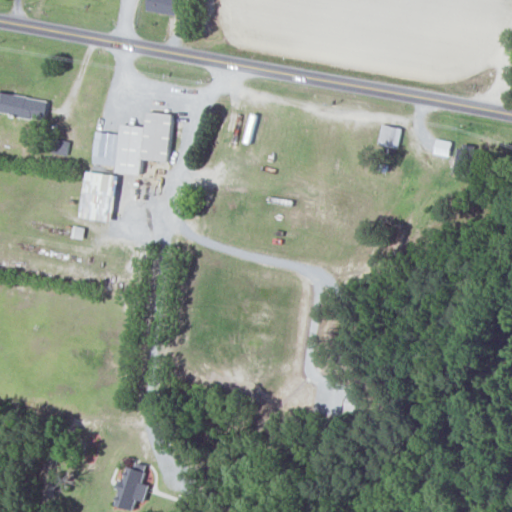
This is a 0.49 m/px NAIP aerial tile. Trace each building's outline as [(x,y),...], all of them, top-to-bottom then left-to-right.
[(149,0),(147,10),(176,15),(178,0),(149,0)] [(0,113),(46,120),(49,99),(0,92),(0,113)] [(174,113),(149,111),(147,126),(123,124),(122,133),(97,131),(94,163),(118,165),(118,172),(142,174),(144,159),(170,162),(174,113)] [(81,217),(111,221),(118,175),(87,170),(81,217)] [(147,471),(127,466),(117,506),(135,511),(138,499),(146,501),(150,484),(144,483),(147,471)]
